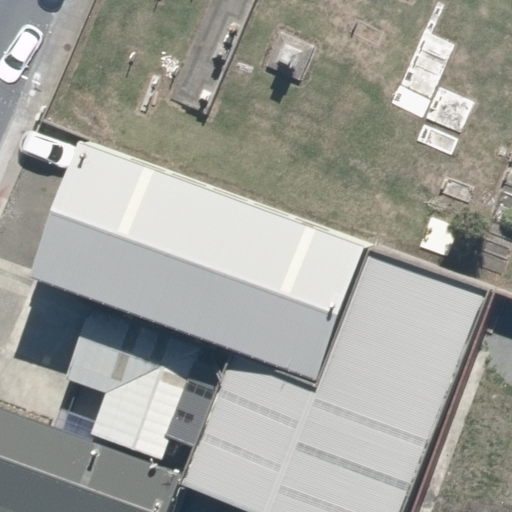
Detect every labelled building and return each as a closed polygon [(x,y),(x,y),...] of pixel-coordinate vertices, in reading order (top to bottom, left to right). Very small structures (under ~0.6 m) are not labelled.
[(39,276),(238,348),(326,381),(376,245),(88,140),(39,276)] [(415,511),(501,291),(376,245),(326,381),(238,348),(186,484),(259,511),(415,511)] [(204,356),(91,315),(68,380),(107,394),(94,434),(166,460),(204,356)] [(0,511),(171,511),(185,475),(90,440),(92,432),(64,422),(62,430),(0,408),(0,511)] [(511,511),(511,444),(487,511),(511,511)]
